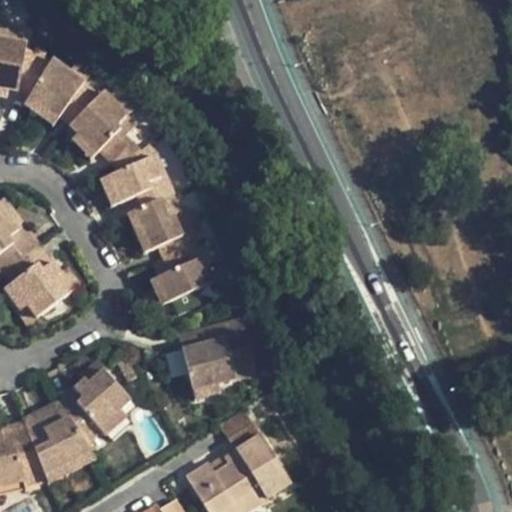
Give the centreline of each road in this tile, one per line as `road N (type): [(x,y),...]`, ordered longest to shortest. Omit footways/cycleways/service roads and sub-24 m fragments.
road 1 (residential): [(246,0),(476,511)]
road 2 (residential): [(0,366),(65,348),(103,305),(109,270),(77,213),(28,176),(0,174)]
